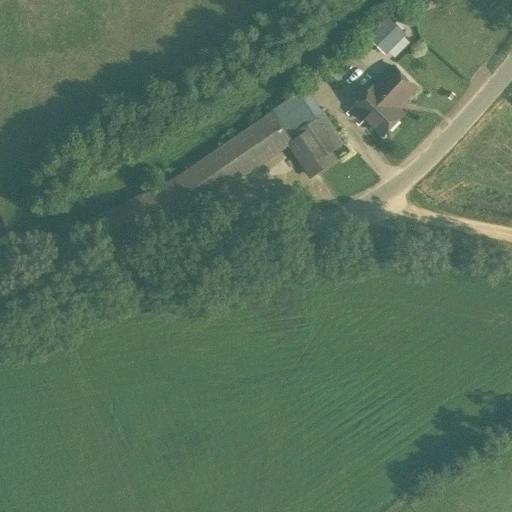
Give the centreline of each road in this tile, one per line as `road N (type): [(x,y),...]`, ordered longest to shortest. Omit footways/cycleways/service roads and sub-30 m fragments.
road 1 (unclassified): [(0,295),(386,204),(511,61)]
road 2 (track): [(386,204),(416,220),(511,239)]
